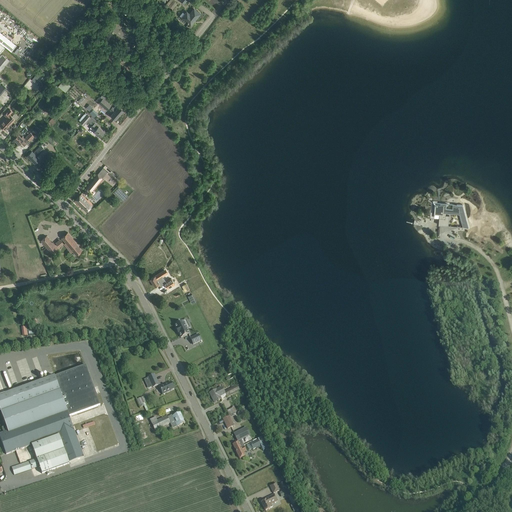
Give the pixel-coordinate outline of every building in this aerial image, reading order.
[(169,0),(166,4),(165,6),(168,8),(169,6),(172,9),(177,4),(177,3),(173,0),(169,0)] [(200,14),(196,10),(194,9),(190,14),(187,11),(184,14),(182,12),(179,15),(191,25),(200,14)] [(120,23),(121,21),(122,20),(115,14),(110,20),(112,21),(108,26),(119,36),(123,39),(132,28),(130,26),(128,29),(120,23)] [(0,71),(9,60),(3,55),(0,58),(0,71)] [(49,72),(45,69),(39,75),(38,74),(37,76),(36,75),(32,79),(35,81),(34,82),(35,82),(34,83),(36,85),(37,84),(38,85),(49,72)] [(65,91),(70,85),(63,79),(58,85),(65,91)] [(102,98),(99,102),(107,109),(111,105),(104,100),(108,95),(105,92),(100,97),(102,98)] [(123,110),(120,107),(119,106),(116,109),(112,107),(110,109),(113,113),(111,115),(115,119),(116,120),(119,117),(118,116),(123,110)] [(7,111),(4,115),(7,117),(0,124),(0,125),(5,130),(17,117),(14,114),(12,116),(10,114),(12,111),(10,109),(7,112),(7,111)] [(90,113),(94,117),(98,113),(94,109),(90,113)] [(85,113),(78,121),(84,125),(87,121),(92,126),(90,128),(94,131),(100,137),(105,132),(98,126),(99,126),(95,122),(96,121),(91,117),(85,113)] [(32,115),(25,123),(29,126),(35,118),(32,115)] [(34,136),(30,132),(25,137),(26,137),(25,138),(22,136),(21,137),(18,134),(14,139),(19,144),(21,142),(24,146),(26,143),(29,141),(34,136)] [(49,134),(46,138),(50,143),(55,139),(49,134)] [(41,145),(39,148),(35,151),(34,150),(32,152),(32,151),(27,156),(35,163),(39,159),(37,157),(45,149),(41,145)] [(89,183),(86,187),(92,192),(103,179),(97,174),(93,178),(94,179),(90,183),(89,183)] [(125,196),(117,188),(113,192),(121,200),(125,196)] [(88,200),(85,197),(81,194),(74,201),(81,207),(81,206),(86,211),(92,205),(91,205),(92,204),(88,199),(88,200)] [(435,214),(440,214),(439,225),(449,226),(450,216),(446,215),(446,211),(444,211),(445,209),(446,210),(447,204),(441,203),(441,204),(435,204),(434,210),(433,210),(433,216),(435,214)] [(64,236),(62,237),(68,245),(66,246),(68,250),(71,248),(77,255),(82,251),(76,244),(77,243),(68,232),(64,236)] [(53,242),(52,242),(47,236),(41,241),(52,254),(58,248),(53,242)] [(64,244),(60,239),(55,242),(59,247),(64,244)] [(10,275),(9,266),(0,266),(1,275),(10,275)] [(155,276),(154,276),(150,279),(155,287),(160,284),(161,285),(164,284),(166,287),(174,282),(172,279),(166,282),(160,273),(155,276)] [(176,324),(175,325),(177,329),(176,329),(178,334),(179,334),(181,338),(188,334),(186,330),(182,321),(181,322),(180,321),(176,324)] [(198,335),(190,339),(193,345),(201,341),(198,335)] [(86,365),(54,376),(67,410),(66,410),(69,416),(100,405),(86,365)] [(154,374),(148,377),(153,388),(159,385),(154,374)] [(67,410),(54,376),(0,396),(0,409),(6,426),(2,428),(3,432),(0,433),(0,437),(6,455),(11,453),(31,445),(42,474),(69,464),(69,463),(84,457),(69,416),(66,410),(67,410)] [(164,385),(159,387),(163,395),(171,391),(171,390),(174,388),(171,382),(164,386),(164,385)] [(237,385),(235,386),(234,385),(229,387),(230,388),(224,392),(222,387),(216,390),(210,393),(214,403),(221,399),(220,397),(225,394),(226,397),(240,390),(237,385)] [(140,408),(147,405),(143,397),(136,400),(140,408)] [(154,417),(149,420),(150,423),(150,422),(154,431),(159,428),(170,423),(172,422),(174,426),(177,425),(177,426),(177,427),(180,425),(185,423),(180,413),(173,417),(172,415),(167,417),(167,416),(162,418),(156,421),(154,417)] [(230,417),(223,420),(228,429),(234,426),(230,417)] [(86,427),(95,425),(94,422),(82,425),(83,429),(77,431),(79,437),(88,435),(86,427)] [(250,435),(246,427),(234,433),(238,442),(250,435)] [(261,445),(263,451),(269,448),(263,436),(250,443),(253,449),(261,445)] [(235,450),(241,447),(244,445),(241,441),(238,442),(233,445),(235,450)] [(241,447),(235,450),(240,459),(245,456),(243,452),(246,451),(244,446),(241,448),(241,447)] [(14,475),(38,468),(35,460),(12,468),(14,475)] [(279,490),(276,483),(270,486),(273,493),(279,490)] [(281,498),(288,494),(286,489),(279,492),(281,498)] [(277,501),(274,495),(265,499),(266,500),(261,502),(265,511),(272,508),(273,507),(273,506),(272,504),(277,501)]
